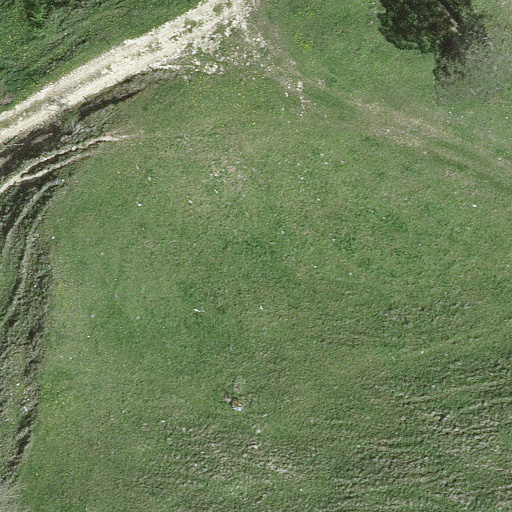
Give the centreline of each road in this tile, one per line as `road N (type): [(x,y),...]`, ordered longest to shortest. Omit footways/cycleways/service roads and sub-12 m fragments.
road 1 (track): [(511,169),(356,112),(301,70),(269,33),(258,0)]
road 2 (track): [(0,132),(258,1)]
